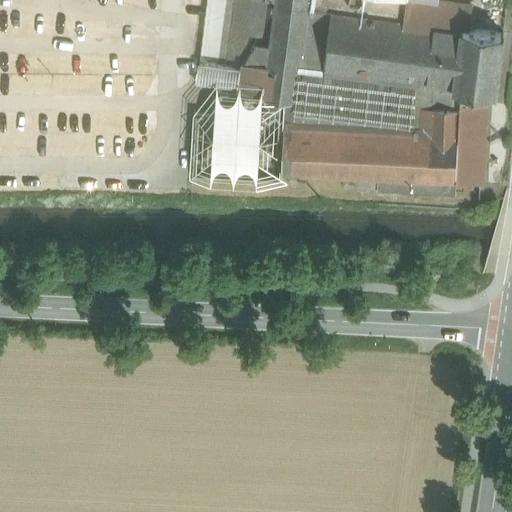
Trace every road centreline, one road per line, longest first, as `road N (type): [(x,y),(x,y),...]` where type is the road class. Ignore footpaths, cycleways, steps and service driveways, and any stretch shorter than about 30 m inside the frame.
road 1 (unclassified): [(0,305),(511,329)]
road 2 (primary): [(492,511),(511,373)]
